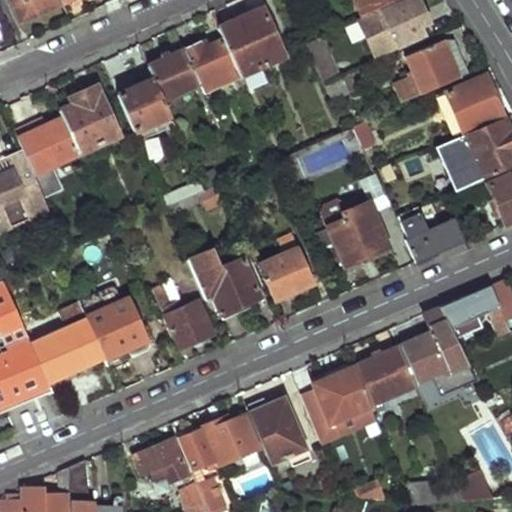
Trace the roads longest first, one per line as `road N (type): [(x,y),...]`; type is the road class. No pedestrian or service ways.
road 1 (residential): [(0,470),(511,247)]
road 2 (residential): [(0,78),(174,0)]
